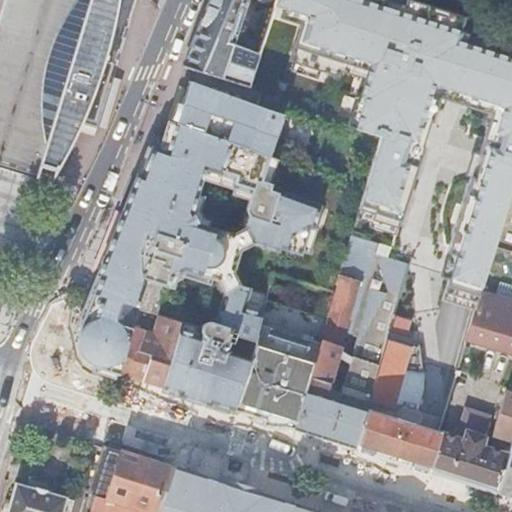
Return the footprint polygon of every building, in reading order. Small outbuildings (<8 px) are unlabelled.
[(4,0),(0,15),(0,168),(18,173),(37,179),(39,172),(52,176),(50,183),(57,171),(64,159),(70,147),(77,135),(82,122),(97,127),(135,0),(4,0)] [(211,0),(183,67),(194,71),(195,70),(246,86),(258,50),(259,47),(258,44),(258,41),(257,38),(255,36),(253,34),(250,32),(248,30),(245,38),(235,34),(247,0),(258,0),(256,8),(259,9),(262,8),(265,8),(268,7),(271,5),(273,3),(275,0),(274,0),(211,0)] [(274,0),(275,0),(271,11),(303,22),(291,56),(297,58),(293,71),(319,80),(323,68),(338,73),(342,62),(384,76),(367,126),(387,133),(360,213),(376,218),(374,223),(394,230),(440,91),(458,97),(504,112),(486,164),(449,281),(463,286),(479,290),(492,245),(511,181),(511,44),(466,30),(470,18),(422,3),(417,17),(363,0),(274,0)] [(190,82),(173,122),(269,156),(283,116),(190,82)] [(296,254),(307,224),(310,225),(318,204),(268,186),(277,159),(269,156),(173,122),(166,141),(155,136),(88,305),(76,335),(76,341),(77,347),(79,353),(83,358),(87,361),(90,366),(118,374),(130,327),(139,289),(161,294),(165,276),(183,280),(188,262),(191,267),(215,273),(224,286),(216,318),(213,317),(209,318),(207,320),(205,322),(204,324),(203,329),(179,322),(161,388),(231,409),(248,357),(247,356),(257,323),(259,314),(236,308),(243,289),(232,285),(226,272),(234,248),(247,241),(273,251),(275,247),(296,254)] [(511,181),(492,245),(511,251),(511,181)] [(353,234),(339,274),(357,281),(342,328),(351,332),(376,253),(380,255),(389,258),(393,245),(353,234)] [(304,388),(292,428),(312,434),(321,437),(324,438),(353,448),(366,407),(397,302),(408,264),(389,258),(380,255),(378,262),(387,289),(384,296),(382,296),(379,307),(377,306),(373,316),(371,315),(368,325),(366,325),(363,336),(360,335),(354,357),(350,356),(342,382),(340,382),(335,398),(332,397),(324,394),(333,361),(332,360),(342,328),(357,281),(339,274),(317,341),(306,379),(304,388)] [(511,283),(500,280),(495,295),(511,300),(511,283)] [(511,300),(495,295),(479,290),(465,338),(499,348),(511,303),(511,300)] [(511,303),(499,348),(511,352),(511,303)] [(248,357),(231,409),(241,416),(250,422),(261,426),(270,428),(292,428),(304,388),(306,379),(317,341),(257,323),(247,356),(248,357)] [(439,430),(427,471),(494,491),(511,435),(511,430),(511,387),(508,386),(506,391),(505,391),(492,431),(494,432),(490,446),(486,445),(488,436),(485,434),(491,415),(464,407),(458,426),(456,425),(453,435),(439,430)] [(423,425),(366,407),(353,448),(411,466),(419,468),(427,471),(439,430),(431,427),(423,425)] [(511,435),(494,491),(511,496),(511,435)] [(122,450),(163,463),(164,457),(106,439),(105,444),(122,450)] [(154,511),(172,466),(163,463),(122,450),(105,444),(103,444),(88,492),(94,494),(89,511),(154,511)] [(154,511),(319,511),(172,466),(154,511)] [(68,511),(72,500),(64,498),(65,496),(14,482),(5,511),(68,511)]
